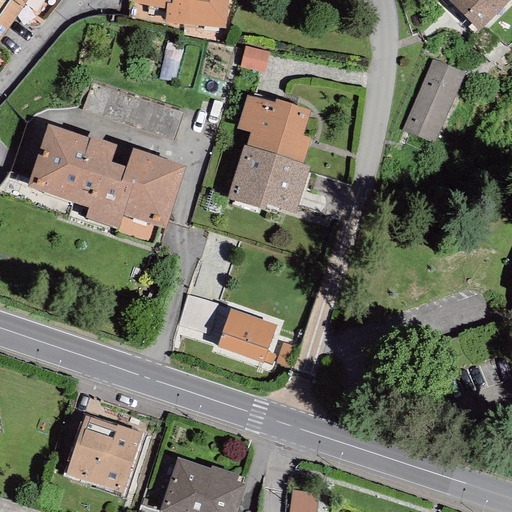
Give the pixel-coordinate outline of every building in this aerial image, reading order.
[(13,0),(20,4),(22,0),(0,0),(0,14),(9,0),(13,0)] [(134,0),(134,2),(168,7),(167,19),(220,23),(222,0),(134,0)] [(452,0),(479,27),(503,2),(501,0),(452,0)] [(167,19),(168,7),(134,2),(132,1),(129,19),(166,25),(167,19)] [(174,81),(181,45),(166,42),(159,78),(174,81)] [(264,74),(270,55),(246,48),(241,67),(264,74)] [(430,137),(458,76),(438,67),(410,128),(430,137)] [(175,142),(184,114),(92,83),(83,110),(175,142)] [(278,114),(253,105),(245,129),(255,132),(249,151),(252,152),(236,196),(265,206),(267,199),(291,208),(305,170),(296,167),(304,142),(295,139),(303,116),(280,108),(278,114)] [(131,180),(105,170),(109,158),(52,138),(36,183),(119,213),(120,210),(160,225),(179,173),(139,158),(131,180)] [(0,235),(13,240),(36,183),(10,174),(0,187),(0,235)] [(208,334),(217,307),(216,304),(189,296),(180,326),(208,334)] [(261,362),(272,333),(230,317),(220,347),(261,362)] [(290,368),(297,347),(283,343),(277,363),(290,368)] [(113,443),(84,433),(72,471),(70,475),(91,482),(120,492),(137,442),(116,435),(113,443)] [(46,511),(121,511),(125,500),(89,488),(91,482),(70,475),(72,471),(50,463),(37,509),(46,511)] [(212,476),(179,465),(164,511),(166,511),(234,511),(242,489),(233,485),(235,479),(214,471),(212,476)] [(295,487),(293,511),(304,511),(318,511),(321,490),(295,487)]
